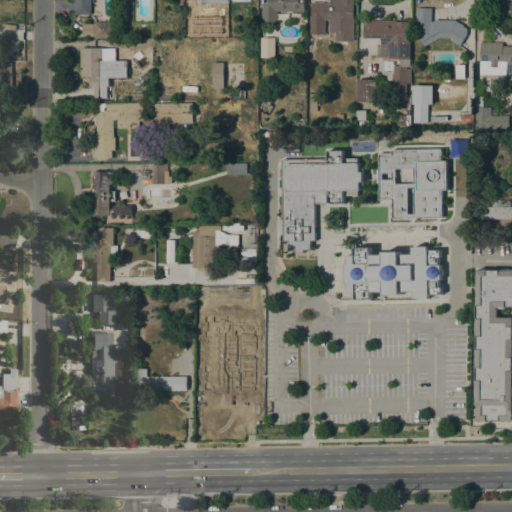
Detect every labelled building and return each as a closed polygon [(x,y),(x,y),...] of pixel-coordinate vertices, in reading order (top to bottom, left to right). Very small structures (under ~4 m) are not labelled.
[(71,0),(91,0),(91,15),(74,14),(74,2),(71,2),(71,0)] [(262,0),(304,0),(304,11),(277,11),(277,22),(262,22),(262,0)] [(335,41),(335,32),(329,31),(329,20),(324,20),(324,34),(309,34),(310,18),(311,18),(311,2),(323,2),(323,4),(329,4),(329,0),(353,0),(353,20),(354,20),(354,41),(335,41)] [(112,22),(112,13),(114,13),(114,7),(118,7),(118,38),(82,38),(82,24),(94,24),(94,22),(112,22)] [(424,46),(415,31),(416,7),(431,8),(431,22),(435,20),(454,20),(463,25),(463,26),(467,29),(467,33),(459,46),(451,41),(452,38),(449,37),(438,37),(424,46)] [(371,21),(371,20),(395,20),(395,21),(409,21),(409,59),(388,59),(388,44),(380,44),(380,38),(364,38),(364,21),(371,21)] [(511,78),(505,78),(505,67),(489,67),(489,63),(479,62),(480,42),(502,42),(502,46),(511,46),(511,30),(511,78)] [(12,95),(9,95),(9,114),(0,114),(0,45),(19,45),(19,58),(12,58),(12,59),(12,95)] [(103,48),(115,48),(115,60),(127,60),(127,77),(108,78),(108,86),(107,86),(107,98),(94,98),(94,86),(90,87),(89,77),(80,77),(80,48),(103,48)] [(223,89),(213,89),(213,62),(224,62),(223,89)] [(464,64),(464,78),(455,78),(455,64),(464,64)] [(410,83),(406,83),(406,98),(391,98),(392,74),(393,74),(393,66),(406,66),(406,69),(411,69),(410,83)] [(145,73),(149,77),(144,81),(140,77),(145,73)] [(356,79),(375,79),(374,101),(356,101),(356,79)] [(413,85),(433,85),(433,104),(427,104),(427,122),(413,122),(413,85)] [(274,97),(269,107),(259,102),(264,92),(274,97)] [(310,93),(317,94),(317,100),(319,100),(319,105),(317,105),(317,111),(309,111),(310,93)] [(143,103),(143,115),(154,115),(154,103),(192,103),(192,123),(163,123),(163,134),(143,134),(143,121),(139,121),(139,128),(117,128),(117,120),(113,120),(113,137),(115,137),(115,150),(112,150),(112,157),(104,161),(92,157),(89,144),(96,136),(95,103),(143,103)] [(484,128),(484,130),(478,130),(478,128),(476,128),(475,114),(490,114),(490,116),(502,115),(502,128),(484,128)] [(472,115),(472,124),(460,124),(460,115),(472,115)] [(366,127),(356,127),(356,120),(366,119),(366,127)] [(187,126),(189,132),(183,134),(181,128),(187,126)] [(392,199),(379,200),(379,183),(377,183),(376,170),(378,170),(378,153),(391,153),(391,149),(441,149),(441,161),(446,161),(447,190),(442,190),(442,217),(393,218),(392,199)] [(281,159),(327,159),(327,150),(343,150),(344,158),(357,158),(357,163),(359,163),(360,168),(363,168),(363,185),(360,185),(360,190),(358,190),(358,195),(344,195),(344,203),(314,204),(315,241),(310,241),(310,250),(303,250),(303,252),(296,253),(295,250),(288,250),(288,241),(283,241),(281,159)] [(152,163),(167,163),(167,176),(170,176),(170,184),(152,184),(152,163)] [(247,163),(247,175),(226,175),(226,163),(247,163)] [(110,191),(115,191),(115,201),(110,201),(110,204),(132,205),(132,215),(93,215),(93,192),(91,192),(91,187),(94,187),(94,172),(113,172),(113,184),(110,184),(110,191)] [(511,219),(477,219),(477,207),(492,207),(492,200),(511,200),(511,207),(511,219)] [(94,281),(95,261),(91,261),(91,227),(113,227),(113,245),(117,245),(117,265),(110,265),(110,281),(94,281)] [(0,230),(16,234),(13,248),(0,244),(0,230)] [(192,231),(210,231),(210,230),(219,230),(219,268),(217,268),(217,271),(197,271),(197,268),(192,268),(192,231)] [(354,255),(353,248),(369,247),(369,255),(383,255),(383,252),(399,251),(399,255),(412,254),(412,247),(428,246),(428,250),(441,250),(441,257),(439,257),(439,265),(441,265),(441,279),(439,279),(440,287),(441,287),(441,294),(429,295),(429,298),(413,298),(413,291),(399,291),(399,294),(383,294),(383,292),(370,292),(370,299),(355,299),(355,292),(347,292),(347,284),(345,284),(345,264),(346,264),(346,255),(354,255)] [(477,397),(475,397),(476,382),(477,382),(477,366),(475,366),(475,350),(477,350),(477,335),(476,335),(476,320),(477,320),(477,304),(476,304),(476,296),(478,296),(478,268),(486,268),(486,270),(501,270),(501,269),(511,269),(511,308),(498,308),(498,317),(511,317),(511,421),(477,421),(477,397)] [(110,294),(110,310),(114,310),(114,324),(97,324),(97,311),(91,312),(91,294),(110,294)] [(112,382),(111,393),(91,393),(91,365),(90,365),(90,349),(92,349),(92,331),(112,332),(112,351),(113,351),(112,382)] [(208,362),(228,362),(228,357),(235,357),(235,352),(249,352),(249,371),(228,371),(228,376),(207,376),(207,380),(197,380),(197,355),(208,355),(208,362)] [(0,386),(1,381),(0,381),(0,373),(8,373),(9,369),(16,369),(15,413),(0,413),(0,386)] [(186,376),(186,390),(136,390),(136,369),(146,369),(146,376),(186,376)]
